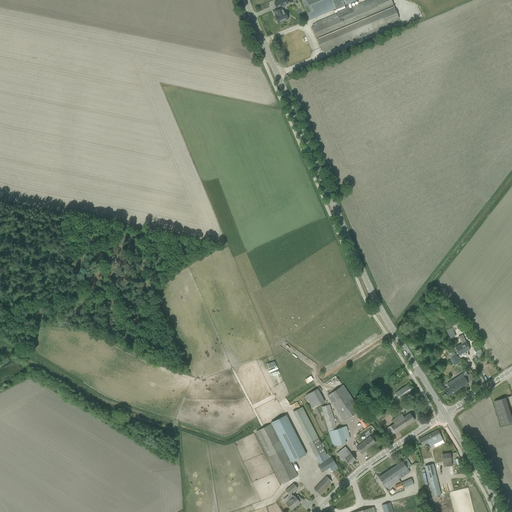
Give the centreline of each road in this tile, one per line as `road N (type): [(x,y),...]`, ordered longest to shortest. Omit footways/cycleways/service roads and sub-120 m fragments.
road 1 (tertiary): [(444,414),(377,302),(244,0)]
road 2 (unclassified): [(316,511),(372,461),(444,414)]
